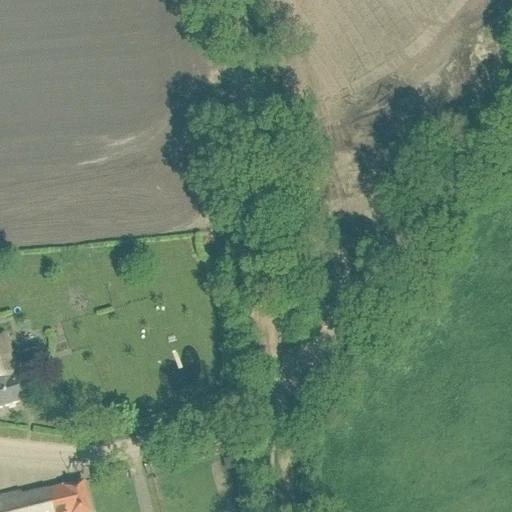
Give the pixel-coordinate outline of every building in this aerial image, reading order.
[(0,411),(25,403),(3,335),(0,335),(0,411)] [(22,353),(26,366),(39,362),(36,349),(22,353)] [(246,435),(249,442),(254,439),(251,432),(246,435)] [(36,494),(40,511),(89,511),(82,483),(36,494)] [(0,497),(0,511),(40,511),(36,494),(21,498),(18,493),(0,497)]
